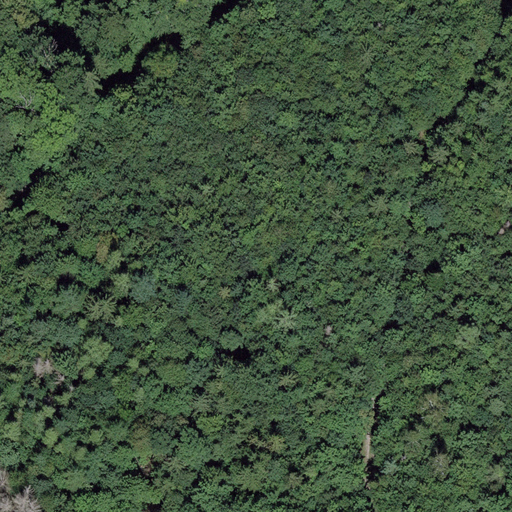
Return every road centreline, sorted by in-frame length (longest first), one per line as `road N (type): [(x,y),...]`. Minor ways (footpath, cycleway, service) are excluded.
road 1 (track): [(511,26),(412,188),(377,444),(385,511)]
road 2 (track): [(0,228),(48,159),(136,80),(248,0)]
